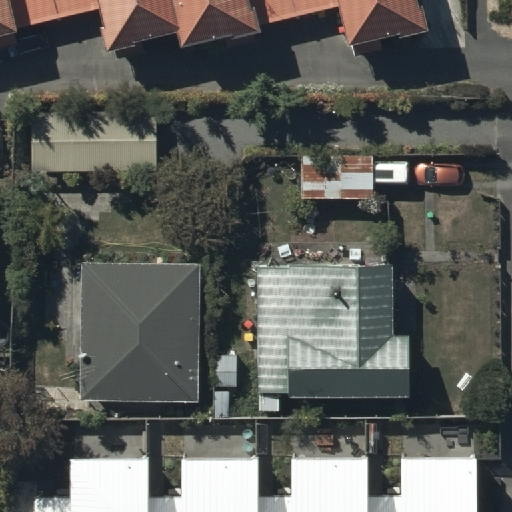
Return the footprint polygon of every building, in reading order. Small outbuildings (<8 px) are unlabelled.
[(0,0),(0,51),(18,47),(15,36),(94,15),(108,67),(178,48),(182,65),(259,44),(257,34),(336,12),(350,62),(429,41),(418,0),(0,0)] [(157,111),(32,111),(32,180),(157,180),(157,111)] [(300,165),(300,205),(372,205),(372,165),(300,165)] [(81,270),(81,407),(198,407),(198,270),(81,270)] [(394,274),(257,274),(257,416),(280,416),(280,408),(411,408),(411,336),(394,335),(394,274)] [(98,433),(97,511),(224,511),(225,433),(98,433)]
